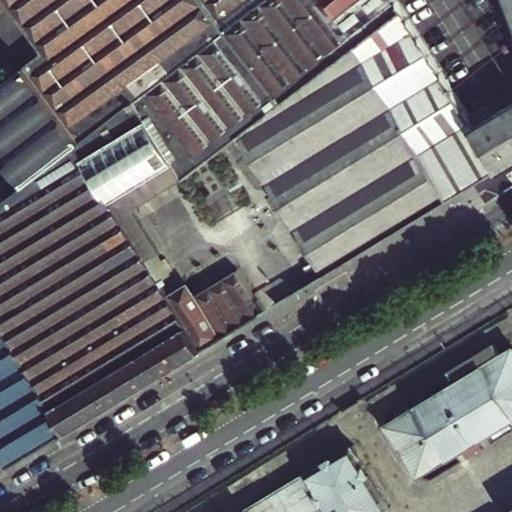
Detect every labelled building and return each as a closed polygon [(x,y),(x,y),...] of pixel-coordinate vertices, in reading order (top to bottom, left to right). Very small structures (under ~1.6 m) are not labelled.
[(0,204),(0,316),(69,430),(204,348),(170,293),(125,217),(112,197),(155,171),(173,160),(184,177),(200,164),(239,140),(322,277),(501,167),(397,0),(7,0),(43,50),(0,85),(0,146),(20,171),(2,185),(10,196),(0,204)] [(511,0),(397,0),(501,167),(511,160),(511,0)] [(112,197),(125,217),(184,177),(173,160),(155,171),(112,197)] [(221,338),(265,311),(239,267),(194,294),(221,338)] [(170,293),(204,348),(221,338),(194,294),(187,282),(170,293)] [(0,451),(9,466),(69,430),(0,316),(0,451)] [(511,418),(511,348),(502,355),(495,341),(450,368),(458,382),(389,424),(420,474),(511,418)] [(320,511),(321,511),(318,508),(326,504),(330,511),(383,511),(393,506),(354,442),(240,511),(320,511)] [(0,472),(9,466),(0,451),(0,472)]
